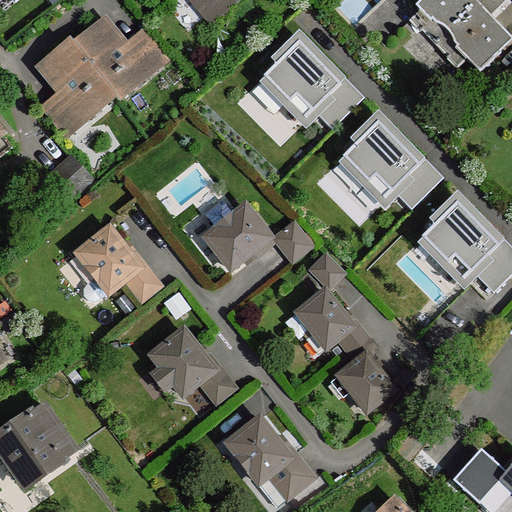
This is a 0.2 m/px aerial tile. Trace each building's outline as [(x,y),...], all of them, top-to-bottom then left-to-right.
[(193,0),(214,25),(244,0),(193,0)] [(425,0),(417,9),(431,23),(459,51),(481,75),(503,54),(493,44),(505,32),(492,18),(511,0),(425,0)] [(76,47),(116,97),(119,101),(149,77),(125,49),(105,23),(76,47)] [(459,51),(431,23),(423,30),(451,59),(459,51)] [(351,84),(299,31),(253,78),(306,131),(351,84)] [(145,33),(125,49),(149,77),(169,60),(145,33)] [(76,47),(72,43),(43,67),(64,93),(87,121),(116,97),(76,47)] [(87,121),(64,93),(43,109),(65,137),(87,121)] [(432,165),(378,112),(332,158),(385,212),(432,165)] [(0,159),(13,149),(0,132),(0,159)] [(91,181),(72,160),(40,189),(59,210),(91,181)] [(506,241),(458,194),(410,239),(460,287),(506,241)] [(218,231),(236,217),(224,202),(207,216),(218,231)] [(218,231),(207,240),(233,272),(272,240),(247,208),(236,217),(218,231)] [(314,248),(296,225),(276,241),(294,264),(314,248)] [(112,231),(80,256),(98,280),(110,295),(111,296),(125,284),(142,270),(112,231)] [(346,276),(328,257),(312,272),(331,291),(346,276)] [(142,270),(125,284),(143,307),(166,290),(147,266),(142,270)] [(110,295),(98,280),(89,287),(86,291),(86,298),(90,303),(96,304),(103,302),(110,295)] [(327,294),(300,315),(313,331),(328,351),(338,342),(355,329),(327,294)] [(301,341),(313,331),(300,315),(288,324),(301,341)] [(357,366),(368,357),(379,348),(360,324),(355,329),(338,342),(347,354),(357,366)] [(185,333),(154,358),(185,398),(200,386),(217,372),(194,344),(185,333)] [(396,392),(368,357),(357,366),(341,379),(369,414),(396,392)] [(217,372),(200,386),(218,408),(241,392),(223,368),(217,372)] [(78,451),(47,406),(0,439),(0,447),(28,487),(78,451)] [(293,460),(262,420),(230,445),(261,485),(274,475),(293,460)] [(298,455),(293,460),(274,475),(293,499),(318,480),(298,455)] [(511,511),(511,488),(504,481),(499,477),(478,500),(491,511),(511,511)] [(405,511),(395,502),(384,511),(405,511)]
